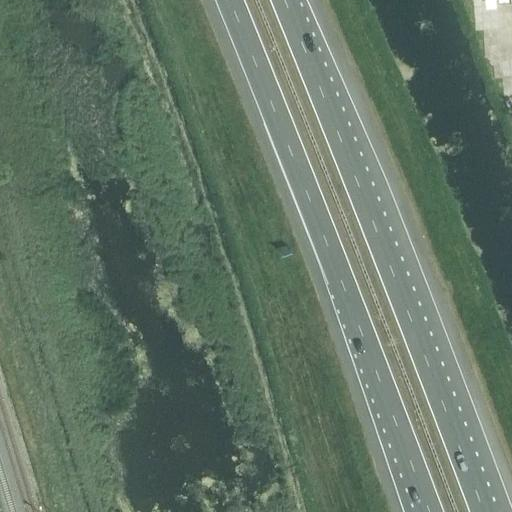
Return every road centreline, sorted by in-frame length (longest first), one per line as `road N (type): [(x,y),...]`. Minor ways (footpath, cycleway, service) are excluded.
road 1 (motorway): [(486,511),(286,0)]
road 2 (motorway): [(229,0),(428,511)]
